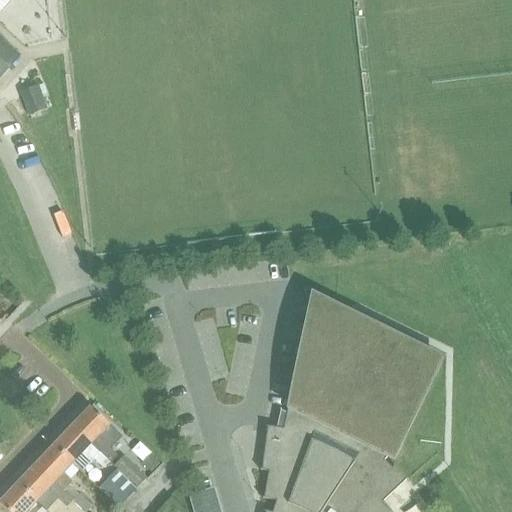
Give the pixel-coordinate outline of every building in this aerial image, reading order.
[(0,76),(18,56),(0,39),(0,76)] [(37,86),(20,92),(29,115),(45,109),(37,86)] [(381,511),(377,507),(406,480),(393,467),(391,469),(383,461),(393,449),(396,451),(436,368),(416,358),(424,344),(359,312),(353,328),(332,318),(293,399),(289,397),(282,430),(266,427),(260,471),(267,472),(263,499),(275,501),(271,511),(265,511),(264,511),(381,511)] [(119,437),(108,426),(108,425),(89,407),(70,427),(98,453),(106,461),(108,462),(113,456),(107,449),(119,437)] [(98,453),(70,427),(52,446),(71,464),(80,472),(92,459),(98,453)] [(52,446),(34,465),(71,500),(84,511),(89,506),(68,486),(71,482),(62,474),(71,464),(52,446)] [(106,461),(98,453),(92,459),(100,468),(106,461)] [(144,478),(121,456),(112,466),(135,488),(144,478)] [(148,457),(139,466),(149,475),(158,466),(148,457)] [(34,465),(15,485),(44,511),(56,498),(65,507),(71,500),(34,465)] [(96,488),(116,507),(134,489),(113,470),(96,488)] [(45,511),(44,511),(15,485),(0,500),(0,507),(5,511),(26,511),(27,510),(29,511),(45,511)] [(189,494),(193,511),(218,511),(212,487),(195,492),(189,494)]
